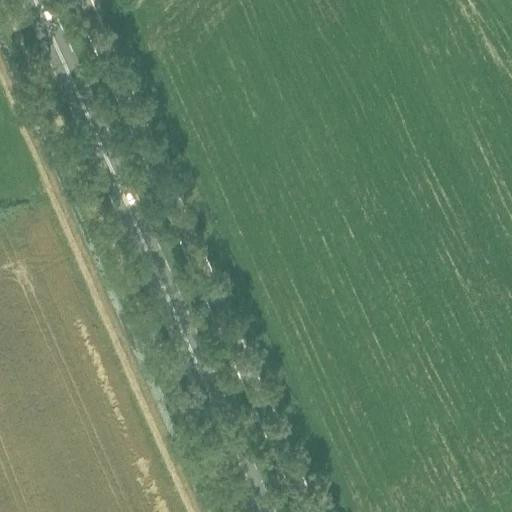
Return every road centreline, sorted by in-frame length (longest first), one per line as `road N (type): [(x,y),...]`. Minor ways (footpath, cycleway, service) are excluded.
road 1 (primary): [(264,511),(32,0)]
road 2 (unclassified): [(307,511),(80,0)]
